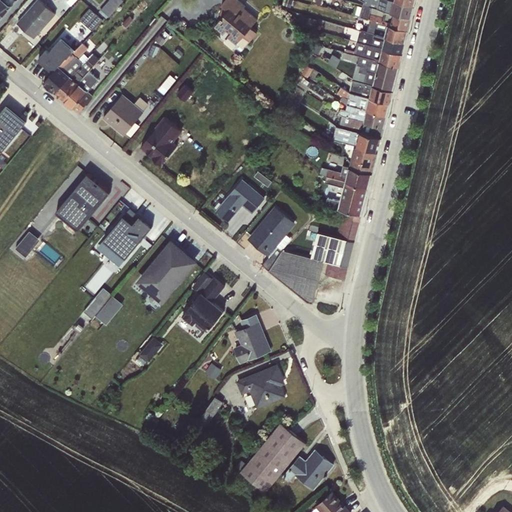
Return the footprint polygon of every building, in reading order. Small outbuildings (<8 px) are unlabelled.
[(0,0),(0,17),(15,0),(14,0),(0,0)] [(41,0),(36,0),(17,22),(34,38),(56,13),(41,0)] [(107,0),(99,10),(106,17),(108,15),(109,16),(122,0),(107,0)] [(223,15),(214,26),(223,34),(227,30),(230,33),(228,36),(237,44),(244,35),(250,41),(258,32),(251,26),(258,18),(245,6),(246,4),(240,0),(224,0),(222,3),(224,5),(219,12),(223,15)] [(414,5),(395,0),(361,0),(364,1),(363,4),(411,17),(414,5)] [(411,17),(363,4),(359,17),(370,19),(408,28),(411,17)] [(138,6),(122,23),(126,27),(133,19),(131,16),(140,7),(138,6)] [(89,8),(79,19),(92,31),(103,19),(89,8)] [(307,17),(305,26),(316,29),(318,20),(307,17)] [(370,19),(367,31),(405,41),(408,28),(370,19)] [(360,29),(357,41),(402,53),(405,41),(367,31),(360,29)] [(159,34),(155,40),(162,45),(166,39),(159,34)] [(38,58),(53,72),(75,49),(61,38),(49,52),(46,49),(38,58)] [(346,48),(345,52),(399,65),(402,53),(357,41),(355,50),(346,48)] [(55,93),(83,63),(78,58),(88,48),(82,42),(75,49),(53,72),(44,83),(55,93)] [(152,43),(148,54),(156,58),(160,47),(152,43)] [(315,43),(311,50),(318,54),(322,46),(315,43)] [(399,65),(345,52),(344,52),(342,58),(352,60),(351,62),(358,63),(357,65),(360,65),(359,72),(366,73),(364,82),(393,89),(399,65)] [(83,63),(55,93),(63,100),(90,70),(100,59),(93,53),(83,63)] [(306,64),(301,72),(308,76),(313,68),(306,64)] [(312,75),(310,77),(318,82),(322,75),(320,74),(321,73),(314,68),(310,74),(312,75)] [(90,70),(63,100),(78,113),(93,95),(88,90),(98,78),(90,70)] [(170,74),(158,89),(164,94),(178,76),(177,75),(174,78),(170,74)] [(301,74),(297,84),(307,90),(312,82),(301,74)] [(353,79),(350,91),(351,92),(390,102),(393,89),(364,82),(353,79)] [(185,84),(177,93),(186,101),(194,91),(185,84)] [(296,85),(292,99),(299,103),(304,91),(296,85)] [(351,92),(350,91),(341,87),(337,93),(343,96),(340,99),(348,105),(387,114),(390,102),(351,92)] [(123,93),(102,118),(124,136),(144,111),(143,110),(148,105),(139,97),(135,103),(123,93)] [(299,103),(292,99),(289,109),(295,114),(299,103)] [(6,105),(0,112),(0,148),(3,150),(26,122),(6,105)] [(387,114),(348,105),(346,110),(341,108),(338,113),(342,115),(363,121),(365,121),(384,126),(387,114)] [(288,111),(283,121),(292,125),(293,124),(301,130),(306,122),(297,117),(298,116),(288,111)] [(363,121),(342,115),(340,124),(361,129),(363,121)] [(156,128),(140,147),(162,165),(164,163),(163,162),(178,144),(174,142),(183,131),(165,116),(155,127),(156,128)] [(365,121),(362,132),(381,137),(384,126),(365,121)] [(381,137),(362,132),(337,126),(333,139),(346,142),(355,144),(377,151),(381,137)] [(355,144),(346,142),(345,148),(354,150),(350,166),(372,172),(377,151),(355,144)] [(332,152),(330,159),(342,164),(345,156),(332,152)] [(320,174),(327,176),(368,186),(372,172),(350,166),(344,164),(342,172),(322,167),(320,174)] [(258,170),(254,176),(268,186),(272,181),(258,170)] [(88,173),(56,211),(79,230),(111,191),(88,173)] [(368,186),(327,176),(325,182),(344,187),(341,201),(328,197),(326,204),(344,209),(342,217),(359,222),(368,186)] [(242,178),(215,211),(229,221),(243,205),(252,213),(265,197),(242,178)] [(276,206),(250,238),(265,250),(271,242),(275,245),(285,233),(295,221),(276,206)] [(131,219),(138,214),(134,208),(127,213),(131,219)] [(124,216),(98,249),(120,266),(151,226),(139,217),(134,224),(124,216)] [(359,222),(342,217),(339,229),(336,228),(334,236),(354,241),(359,222)] [(30,230),(15,248),(26,257),(41,239),(30,230)] [(328,262),(348,267),(354,241),(334,236),(318,231),(313,250),(311,249),(310,253),(312,254),(311,257),(324,260),(328,262)] [(278,246),(282,250),(292,238),(285,233),(275,245),(271,242),(265,250),(270,255),(278,246)] [(172,242),(139,282),(161,301),(195,261),(172,242)] [(278,246),(270,255),(262,265),(269,270),(282,250),(278,246)] [(282,250),(269,270),(307,301),(313,303),(324,260),(311,257),(282,250)] [(348,267),(328,262),(325,274),(344,279),(348,267)] [(213,277),(206,272),(193,287),(200,293),(213,277)] [(100,291),(105,284),(95,277),(90,285),(100,291)] [(200,293),(181,314),(193,325),(197,321),(208,331),(225,312),(212,301),(225,287),(214,277),(200,293)] [(96,315),(113,294),(103,287),(84,311),(93,319),(96,315)] [(113,294),(96,315),(107,324),(123,303),(113,294)] [(266,351),(240,362),(240,363),(272,350),(257,313),(240,320),(241,321),(256,315),(262,331),(258,332),(266,351)] [(256,315),(241,321),(243,327),(234,331),(237,338),(239,337),(241,344),(234,347),(240,362),(266,351),(258,332),(262,331),(256,315)] [(80,320),(73,328),(79,333),(86,325),(80,320)] [(154,336),(140,353),(149,361),(163,344),(154,336)] [(140,354),(135,360),(143,367),(148,361),(140,354)] [(212,363),(205,372),(215,379),(222,370),(212,363)] [(277,363),(237,380),(242,394),(250,391),(257,408),(286,396),(282,385),(286,383),(277,363)] [(216,395),(199,420),(207,425),(224,402),(216,395)] [(246,464),(241,470),(261,487),(258,490),(263,494),(306,442),(281,421),(246,464)] [(160,430),(157,436),(172,444),(175,439),(160,430)] [(253,435),(252,442),(261,443),(262,436),(253,435)] [(300,455),(282,476),(288,481),(295,473),(314,489),(335,464),(315,448),(306,460),(300,455)] [(241,470),(246,464),(242,460),(232,472),(236,476),(241,470)] [(317,507),(311,511),(351,511),(333,490),(315,505),(317,507)]
